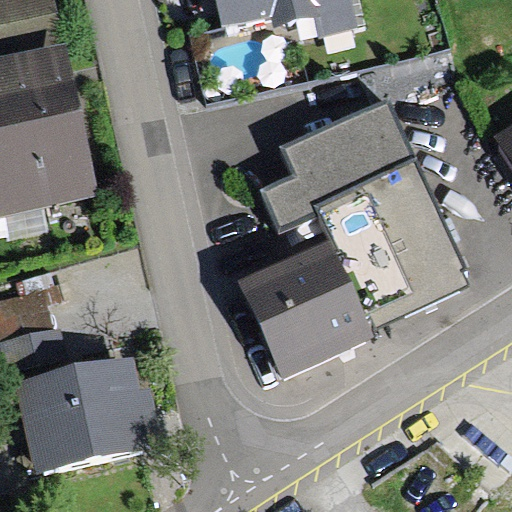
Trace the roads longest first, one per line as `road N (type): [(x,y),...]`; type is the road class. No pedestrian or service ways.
road 1 (residential): [(112,0),(190,349),(267,473)]
road 2 (residential): [(511,319),(267,473)]
